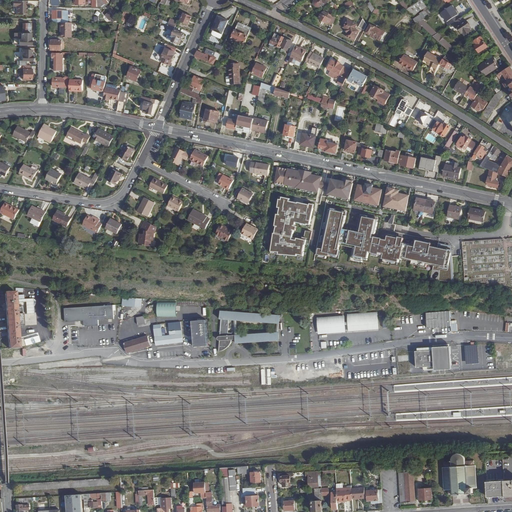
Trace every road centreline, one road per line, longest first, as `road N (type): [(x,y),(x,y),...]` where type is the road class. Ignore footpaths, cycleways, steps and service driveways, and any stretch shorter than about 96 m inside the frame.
road 1 (residential): [(509,203),(157,127)]
road 2 (residential): [(511,148),(396,76),(271,13)]
road 3 (residential): [(157,127),(114,200),(92,204),(0,188)]
road 4 (residential): [(212,2),(157,127)]
